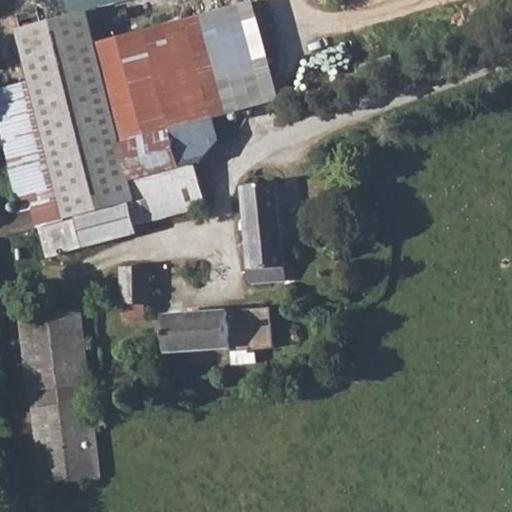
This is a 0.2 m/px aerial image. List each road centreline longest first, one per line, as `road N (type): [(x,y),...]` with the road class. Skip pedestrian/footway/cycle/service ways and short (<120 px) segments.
road 1 (unclassified): [(511,85),(243,182)]
road 2 (track): [(24,511),(0,266)]
